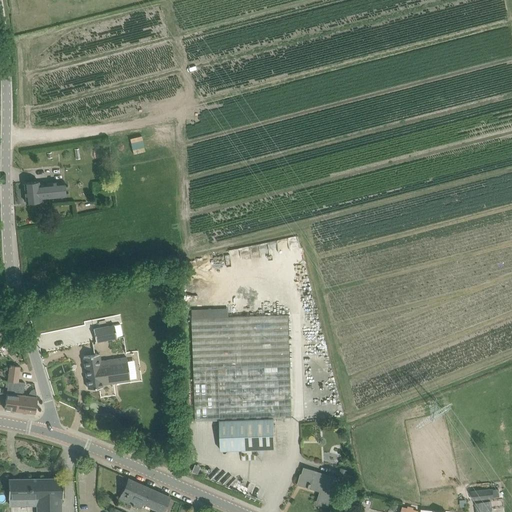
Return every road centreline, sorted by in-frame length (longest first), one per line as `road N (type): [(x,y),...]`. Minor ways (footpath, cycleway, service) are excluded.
road 1 (tertiary): [(46,431),(50,412),(9,265),(0,20)]
road 2 (unknown): [(262,511),(290,429),(289,288)]
road 3 (tertiary): [(242,511),(46,431)]
road 4 (track): [(6,132),(52,134),(187,106)]
